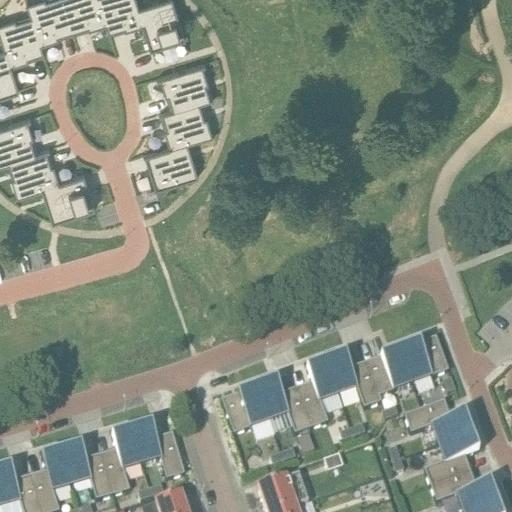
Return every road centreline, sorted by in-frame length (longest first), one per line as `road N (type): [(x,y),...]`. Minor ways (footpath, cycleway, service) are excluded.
road 1 (residential): [(112,162),(91,158),(70,136),(55,99),(70,66),(103,61),(125,81),(132,132),(122,155)]
road 2 (residential): [(180,372),(420,277)]
road 3 (residential): [(112,162),(134,253),(0,294)]
road 4 (residential): [(511,465),(502,457),(441,291),(420,277)]
road 5 (residential): [(0,427),(180,372)]
road 6 (residential): [(228,511),(180,372)]
